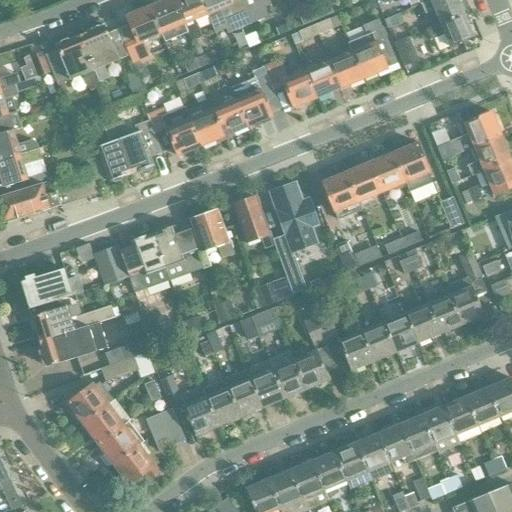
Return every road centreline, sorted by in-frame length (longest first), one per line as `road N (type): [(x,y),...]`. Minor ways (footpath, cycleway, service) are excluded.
road 1 (residential): [(511,60),(0,257)]
road 2 (residential): [(147,511),(199,470),(511,340)]
road 3 (residential): [(89,511),(13,411),(0,375)]
